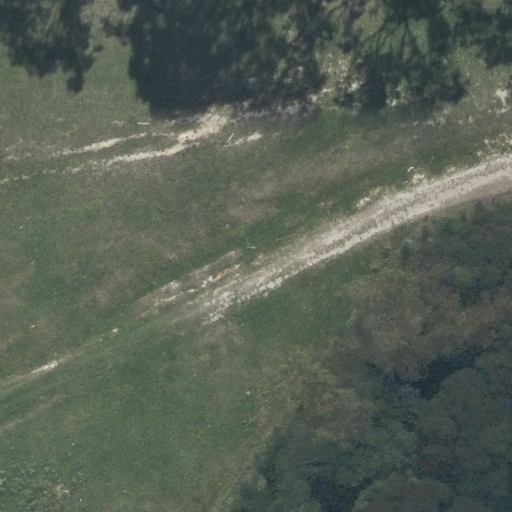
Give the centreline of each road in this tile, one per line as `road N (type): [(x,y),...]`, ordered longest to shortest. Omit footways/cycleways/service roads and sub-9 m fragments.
road 1 (track): [(511,158),(480,165),(0,413)]
road 2 (track): [(511,101),(454,99),(0,167)]
